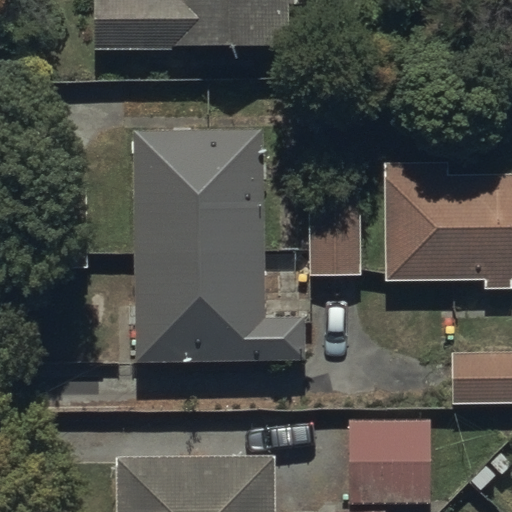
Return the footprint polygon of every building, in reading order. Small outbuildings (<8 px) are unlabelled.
[(97,0),(98,51),(291,47),(290,11),(305,11),(305,0),(97,0)] [(270,131),(137,131),(138,362),(308,361),(308,318),(271,318),(270,131)] [(511,176),(451,176),(451,161),(387,161),(388,281),(484,281),(484,290),(511,289),(511,176)] [(365,279),(363,189),(308,190),(310,280),(365,279)] [(511,351),(456,352),(456,363),(444,363),(444,382),(452,382),(452,405),(511,404),(511,351)] [(436,419),(349,421),(351,511),(389,511),(389,505),(438,503),(436,419)] [(275,511),(276,459),(119,458),(118,511),(275,511)]
